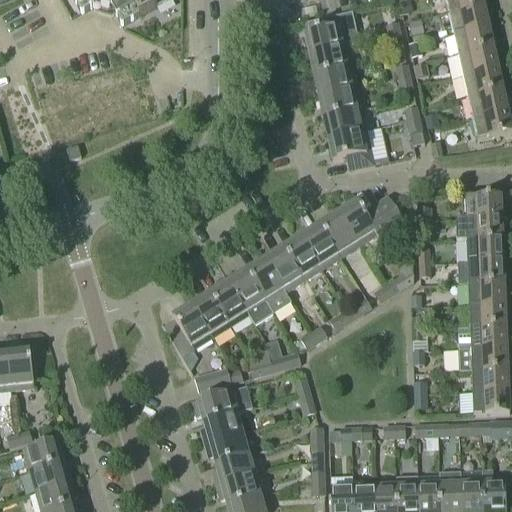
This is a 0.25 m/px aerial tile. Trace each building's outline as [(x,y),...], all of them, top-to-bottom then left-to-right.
[(72,0),(81,16),(89,12),(102,5),(110,8),(117,21),(121,28),(174,0),(72,0)] [(484,0),(444,0),(448,17),(484,9),(483,3),(485,2),(484,0)] [(412,13),(409,3),(393,7),(395,17),(412,13)] [(485,14),(484,9),(448,17),(453,38),(491,29),(487,13),(485,14)] [(304,37),(309,59),(348,50),(359,47),(352,15),(307,26),(310,35),(304,37)] [(420,22),(409,24),(411,37),(423,35),(420,22)] [(388,41),(401,38),(398,27),(385,30),(388,41)] [(491,29),(453,38),(458,59),(493,51),(492,45),(495,45),(491,29)] [(403,51),(401,38),(388,41),(390,54),(403,51)] [(419,46),(408,48),(411,62),(422,60),(419,46)] [(348,50),(309,59),(314,80),(352,71),(348,50)] [(493,51),(458,59),(463,80),(501,72),(497,56),(495,57),(493,51)] [(429,80),(426,68),(413,71),(415,83),(429,80)] [(397,83),(410,80),(408,69),(395,72),(397,83)] [(357,92),(352,71),(314,80),(318,101),(357,92)] [(501,72),(463,80),(468,101),(503,93),(502,88),(504,87),(501,72)] [(410,80),(397,83),(400,96),(413,93),(410,80)] [(362,113),(357,92),(318,101),(323,122),(362,113)] [(503,93),(468,101),(472,123),(510,114),(507,99),(504,99),(503,93)] [(407,126),(420,123),(417,111),(404,114),(407,126)] [(362,113),(323,122),(328,143),(366,135),(362,113)] [(511,129),(511,122),(510,114),(472,123),(477,145),(511,136),(511,133),(511,130),(511,129)] [(440,130),(436,117),(425,120),(428,133),(440,130)] [(420,123),(407,126),(410,138),(423,134),(420,123)] [(366,135),(328,143),(333,165),(346,162),(348,175),(374,169),(366,135)] [(424,147),(422,136),(410,138),(412,150),(424,147)] [(434,161),(442,159),(439,146),(431,147),(434,161)] [(69,164),(81,161),(77,149),(66,153),(69,164)] [(466,223),(504,221),(504,206),(501,206),(501,199),(465,200),(466,223)] [(388,201),(375,209),(364,216),(357,205),(338,217),(359,250),(377,239),(381,246),(407,230),(388,201)] [(418,224),(431,224),(430,212),(418,212),(418,224)] [(359,250),(338,217),(319,228),(340,262),(359,250)] [(504,221),(466,223),(456,223),(456,244),(466,244),(503,243),(502,237),(505,237),(504,221)] [(431,224),(418,224),(419,238),(431,237),(431,224)] [(319,228),(301,240),(322,273),(340,262),(319,228)] [(301,240),(283,251),(303,285),(322,273),(301,240)] [(503,243),(466,244),(467,266),(506,265),(505,249),(503,249),(503,243)] [(283,251),(264,262),(285,296),(303,285),(283,251)] [(418,267),(430,267),(430,251),(418,252),(418,267)] [(285,296),(264,262),(246,274),(267,307),(273,318),(292,306),(285,296)] [(467,266),(467,267),(455,267),(456,288),(468,288),(504,286),(504,281),(506,280),(506,265),(467,266)] [(431,282),(430,267),(418,267),(419,282),(431,282)] [(246,274),(228,285),(249,319),(255,330),(273,318),(267,307),(246,274)] [(249,319),(228,285),(209,297),(230,330),(249,319)] [(384,291),(391,301),(400,295),(394,285),(384,291)] [(504,286),(468,288),(469,310),(507,309),(506,292),(504,292),(504,286)] [(391,301),(384,291),(373,297),(380,308),(391,301)] [(209,297),(191,308),(212,342),(230,330),(209,297)] [(421,311),(420,300),(411,300),(411,312),(421,311)] [(212,342),(191,308),(172,320),(174,324),(193,354),(212,342)] [(347,314),(353,325),(363,318),(357,308),(347,314)] [(507,309),(469,310),(470,331),(505,330),(505,324),(508,323),(507,309)] [(353,325),(347,314),(337,320),(343,331),(353,325)] [(412,333),(421,333),(421,322),(411,322),(412,333)] [(174,324),(163,330),(181,361),(193,354),(174,324)] [(505,330),(470,331),(458,332),(459,354),(508,352),(508,336),(505,336),(505,330)] [(310,337),(316,348),(327,341),(320,331),(310,337)] [(421,333),(412,333),(412,345),(422,344),(421,333)] [(316,348),(310,337),(300,343),(306,354),(316,348)] [(508,352),(459,354),(459,375),(471,375),(506,373),(506,368),(509,367),(508,352)] [(8,355),(12,395),(34,392),(30,353),(8,355)] [(8,355),(0,356),(0,395),(12,395),(8,355)] [(423,369),(423,356),(413,356),(413,369),(423,369)] [(281,362),(269,365),(273,377),(284,373),(281,362)] [(273,377),(269,365),(258,368),(261,380),(273,377)] [(231,388),(228,377),(227,373),(195,382),(199,398),(231,388)] [(507,379),(506,373),(471,375),(472,396),(509,395),(509,379),(507,379)] [(239,374),(228,377),(231,388),(243,385),(239,374)] [(298,400),(309,396),(306,385),(294,388),(298,400)] [(414,398),(425,397),(425,387),(414,387),(414,398)] [(192,406),(196,422),(201,420),(203,426),(236,417),(252,412),(246,391),(230,396),(230,395),(192,406)] [(510,411),(509,395),(472,396),(473,419),(508,418),(507,411),(510,411)] [(309,396),(298,400),(301,411),(312,408),(309,396)] [(425,397),(414,398),(415,414),(426,413),(425,397)] [(236,417),(203,426),(205,432),(200,434),(204,448),(242,437),(236,417)] [(480,439),(491,438),(491,442),(511,441),(511,425),(480,427),(480,439)] [(480,427),(469,427),(469,439),(480,439),(480,427)] [(437,442),(437,428),(414,430),(414,443),(437,442)] [(448,428),(437,428),(437,442),(449,442),(448,428)] [(405,430),(393,431),(394,443),(405,442),(405,430)] [(394,443),(393,431),(383,431),(384,443),(394,443)] [(310,445),(322,444),(322,432),(310,433),(310,445)] [(373,432),(361,432),(350,433),(351,445),(373,444),(373,432)] [(340,433),(340,435),(329,435),(329,446),(351,445),(350,433),(340,433)] [(29,434),(17,437),(20,449),(32,446),(29,434)] [(20,449),(17,437),(6,441),(9,452),(20,449)] [(242,437),(204,448),(208,463),(213,462),(215,468),(248,459),(242,437)] [(29,476),(62,467),(61,461),(65,459),(61,444),(23,455),(29,476)] [(323,456),(322,444),(310,445),(311,456),(323,456)] [(248,459),(215,468),(217,474),(212,475),(216,490),(254,479),(248,459)] [(64,473),(62,467),(29,476),(35,497),(73,486),(69,472),(64,473)] [(505,511),(504,486),(492,486),(491,474),(482,475),(482,487),(483,511),(505,511)] [(312,488),(324,487),(324,475),(312,476),(312,488)] [(461,476),(439,477),(439,488),(440,511),(461,511),(461,488),(461,476)] [(260,500),(254,479),(216,490),(220,505),(225,503),(227,510),(260,500)] [(418,511),(417,489),(417,481),(395,482),(396,490),(396,511),(418,511)] [(374,511),(374,491),(363,492),(363,484),(352,484),(352,492),(353,511),(374,511)] [(73,486),(35,497),(39,511),(61,511),(74,508),(73,502),(77,501),(73,486)] [(325,499),(324,487),(312,488),(313,499),(325,499)] [(483,511),(482,487),(461,488),(461,511),(483,511)] [(440,511),(439,488),(417,489),(418,511),(440,511)] [(396,511),(396,490),(374,491),(374,511),(396,511)] [(353,511),(352,492),(330,493),(331,511),(353,511)] [(263,511),(260,500),(227,510),(227,511),(263,511)]
